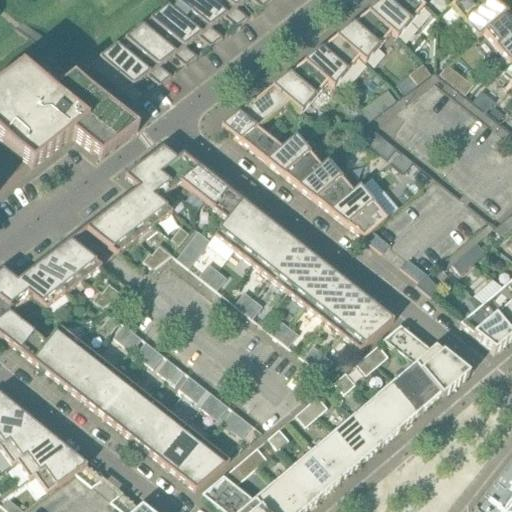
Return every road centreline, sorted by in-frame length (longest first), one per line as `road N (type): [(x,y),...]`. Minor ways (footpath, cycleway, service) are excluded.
road 1 (residential): [(477,368),(169,123)]
road 2 (residential): [(0,376),(169,511)]
road 3 (residential): [(0,252),(169,123)]
road 4 (residential): [(169,123),(329,0)]
